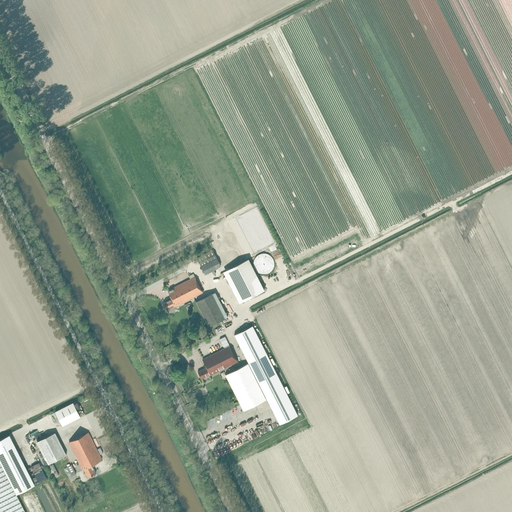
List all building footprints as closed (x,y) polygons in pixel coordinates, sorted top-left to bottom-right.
[(212,251),(197,258),(205,275),(218,269),(221,267),(212,251)] [(248,259),(226,270),(242,302),(264,290),(248,259)] [(176,306),(179,305),(204,293),(195,277),(193,274),(189,276),(190,279),(168,291),(172,299),(163,303),(163,304),(166,310),(170,308),(171,310),(173,310),(176,308),(177,307),(176,306)] [(227,315),(226,313),(215,292),(196,302),(209,327),(228,317),(227,315)] [(253,326),(234,335),(280,426),(299,417),(253,326)] [(209,376),(238,362),(230,346),(203,359),(207,368),(198,373),(201,379),(209,375),(209,376)] [(248,363),(226,375),(244,411),(266,399),(248,363)] [(73,403),(55,412),(62,426),(80,417),(73,403)] [(242,434),(244,439),(259,435),(257,429),(242,434)] [(55,433),(37,442),(48,464),(66,455),(55,433)] [(92,465),(102,460),(88,433),(69,443),(83,471),(84,470),(88,478),(96,474),(92,465)] [(9,435),(0,439),(0,461),(17,495),(35,485),(9,435)] [(226,444),(214,449),(216,455),(228,450),(226,444)] [(0,461),(0,511),(25,511),(17,495),(0,461)] [(76,474),(71,465),(66,468),(71,477),(76,474)]
